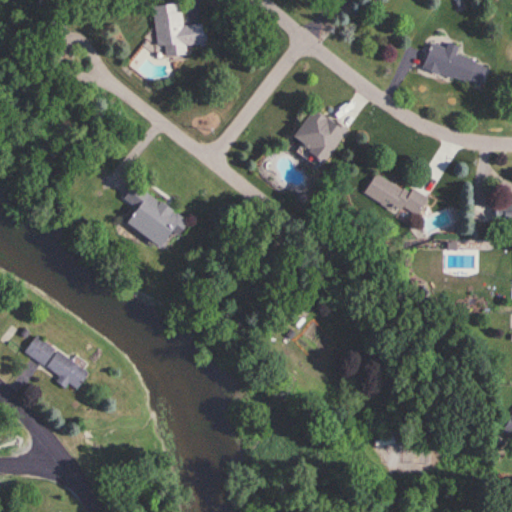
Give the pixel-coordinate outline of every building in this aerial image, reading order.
[(181,4),(153,6),(157,59),(186,57),(185,45),(206,44),(204,24),(182,25),(181,4)] [(444,48),(429,43),(421,70),(468,84),(475,61),(455,55),(458,47),(445,43),(444,48)] [(290,139),(306,149),(302,156),(320,168),(345,129),(310,107),(290,139)] [(413,220),(426,196),(411,187),(408,192),(374,172),(363,191),(413,220)] [(132,184),(121,200),(133,209),(122,225),(157,249),(170,231),(177,235),(186,221),(132,184)] [(493,224),(511,224),(511,203),(494,203),(493,224)] [(269,338),(319,377),(333,359),(282,320),(269,338)] [(41,366),(57,377),(56,379),(73,391),(85,373),(32,336),(21,352),(41,366)] [(511,412),(503,432),(511,436),(511,412)]
